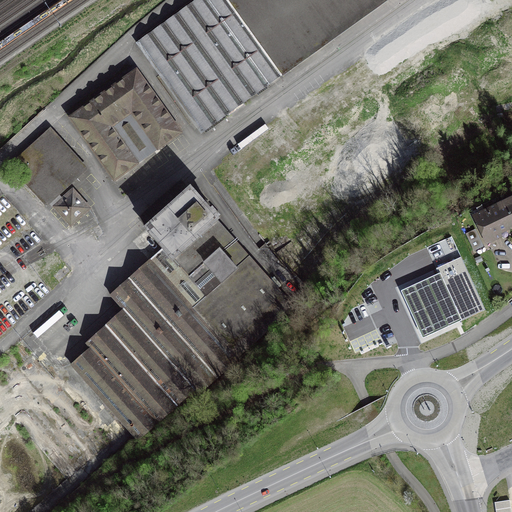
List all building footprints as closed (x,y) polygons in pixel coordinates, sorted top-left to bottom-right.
[(282,76),(227,0),(196,0),(138,43),(204,132),(282,76)] [(227,0),(282,76),(387,0),(227,0)] [(113,177),(177,133),(136,73),(72,117),(113,177)] [(88,171),(49,128),(9,165),(47,207),(88,171)] [(86,211),(72,194),(55,208),(70,225),(86,211)] [(291,309),(189,194),(147,231),(163,249),(110,296),(125,314),(70,363),(128,429),(77,474),(89,487),(291,309)] [(511,225),(511,196),(473,215),(487,243),(501,236),(499,232),(511,225)] [(475,229),(466,233),(474,249),(482,245),(475,229)] [(461,257),(436,268),(438,273),(461,321),(486,310),(461,257)] [(461,321),(438,273),(401,290),(423,339),(461,321)] [(495,502),(496,511),(511,511),(510,500),(495,502)]
